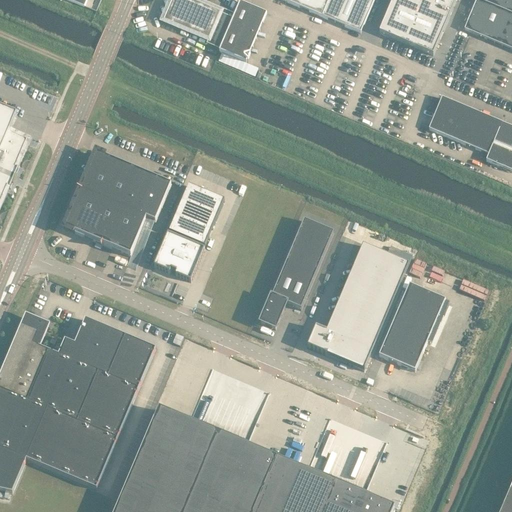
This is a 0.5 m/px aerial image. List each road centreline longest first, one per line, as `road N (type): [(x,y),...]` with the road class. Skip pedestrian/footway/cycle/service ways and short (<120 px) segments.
road 1 (track): [(96,74),(511,252)]
road 2 (unclassified): [(25,253),(422,419)]
road 3 (tertiary): [(45,196),(120,16)]
